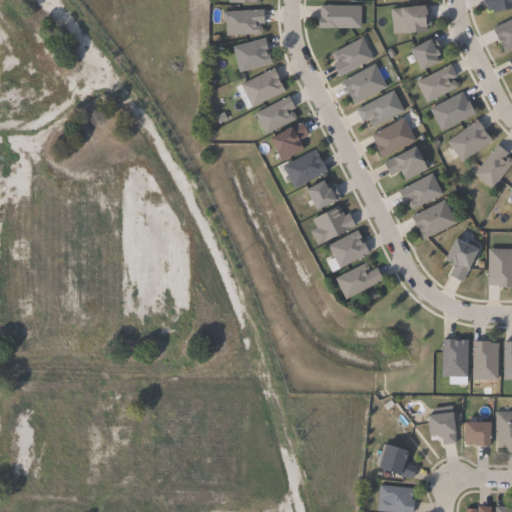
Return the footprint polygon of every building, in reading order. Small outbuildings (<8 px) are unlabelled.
[(511,0),(511,8),(493,13),(492,11),(487,12),(486,6),(484,6),(482,0),(511,0)] [(360,7),(360,30),(318,29),(318,18),(319,18),(319,6),(360,7)] [(426,32),(393,35),(390,10),(428,6),(430,26),(426,27),(426,32)] [(254,24),(254,26),(258,26),(261,28),(261,32),(259,34),(226,36),(225,12),(262,10),(263,24),(254,24)] [(511,48),(504,53),(500,46),(501,46),(497,39),(492,29),(511,19),(511,48)] [(442,60),(420,72),(409,50),(434,37),(441,50),(437,52),(442,60)] [(265,53),(265,54),(268,53),(271,64),(239,73),(232,48),(264,39),(267,52),(265,53)] [(372,60),(339,77),(332,65),(339,61),(339,60),(336,62),(333,61),(331,57),(332,54),(361,39),(372,60)] [(386,88),(353,105),(350,98),(347,92),(347,93),(341,82),(374,65),(386,88)] [(447,82),(448,83),(451,82),(454,82),(457,86),(455,89),(427,104),(416,83),(449,65),(456,77),(447,82)] [(278,82),(278,83),(279,82),(284,92),(250,108),(239,85),(273,69),(279,81),(278,82)] [(403,112),(372,128),(368,121),(373,118),(372,117),(362,123),(355,111),(393,91),(403,112)] [(461,93),(467,103),(468,102),(475,115),(441,132),(429,110),(461,93)] [(286,113),(287,114),(290,113),(293,114),(295,117),(293,120),(265,135),(254,114),(288,97),(294,109),(286,113)] [(415,142),(380,160),(374,147),(376,146),(371,136),(403,119),(415,142)] [(482,131),(485,135),(486,134),(492,141),(462,163),(447,143),(477,120),(484,130),(482,131)] [(303,151),(280,162),(269,139),(301,123),(308,136),(298,141),(303,151)] [(502,161),(503,162),(505,159),(509,158),(511,161),(511,164),(492,190),(473,175),(497,145),(507,154),(502,161)] [(426,171),(404,182),(399,172),(389,177),(383,164),(415,148),(426,171)] [(318,160),(319,161),(320,161),(326,173),(294,190),(282,167),(315,150),(320,159),(318,160)] [(442,196),(413,210),(410,210),(408,206),(409,203),(412,201),(411,200),(404,204),(397,192),(431,174),(442,196)] [(511,181),(502,203),(511,207),(511,181)] [(322,182),(327,191),(334,187),(340,199),(335,202),(315,213),(304,191),(322,182)] [(455,224),(423,241),(418,232),(419,232),(418,230),(417,230),(411,218),(444,201),(455,224)] [(338,206),(344,217),(348,215),(355,227),(323,243),(311,220),(338,206)] [(359,242),(360,243),(363,242),(369,254),(339,270),(327,247),(357,231),(362,241),(359,242)] [(455,240),(471,248),(473,245),(479,249),(462,284),(448,277),(453,268),(449,267),(450,266),(443,262),(455,240)] [(511,250),(511,289),(499,289),(499,287),(487,287),(488,250),(511,250)] [(364,274),(365,275),(376,269),(382,280),(345,299),(335,279),(363,264),(366,265),(369,269),(367,272),(364,274)] [(453,340),(458,340),(458,339),(467,340),(466,384),(448,383),(448,376),(441,376),(442,339),(453,339),(453,340)] [(497,343),(497,380),(471,379),(472,340),(489,341),(488,343),(497,343)] [(511,341),(511,380),(503,380),(503,341),(511,341)] [(451,411),(455,443),(442,444),(441,437),(437,438),(437,434),(428,435),(426,414),(451,411)] [(511,411),(511,451),(506,451),(506,447),(497,447),(497,441),(494,441),(494,411),(511,411)] [(490,421),(489,445),(465,445),(465,441),(463,441),(464,421),(490,421)] [(77,424),(136,426),(134,492),(75,490),(77,424)] [(412,476),(412,478),(403,476),(377,467),(385,443),(407,450),(407,452),(410,453),(406,463),(416,466),(412,476)] [(413,500),(412,511),(393,511),(384,511),(385,500),(377,499),(379,485),(412,489),(411,499),(413,500)]
